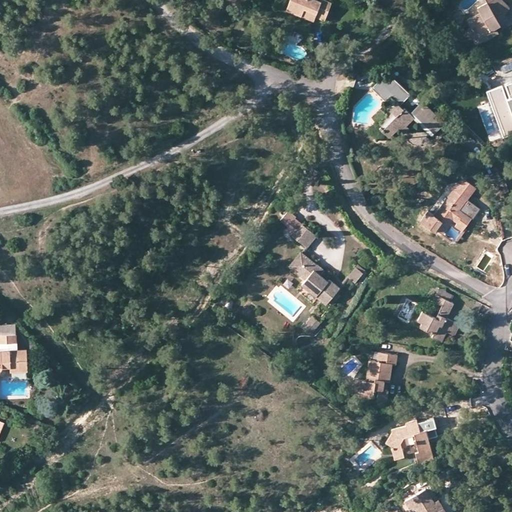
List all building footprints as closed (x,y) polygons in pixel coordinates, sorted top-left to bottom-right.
[(288,0),(285,7),(301,13),(304,6),(317,10),(315,14),(325,17),(331,0),(288,0)] [(509,7),(501,0),(492,0),(487,3),(477,8),(479,13),(466,20),(470,29),(475,27),(484,42),(498,34),(495,27),(508,20),(506,15),(505,13),(509,7)] [(314,18),(315,14),(317,10),(304,6),(301,13),(314,18)] [(414,118),(432,135),(442,125),(420,103),(408,115),(402,109),(401,110),(397,106),(407,94),(395,83),(393,84),(384,76),(382,78),(380,76),(374,83),(376,85),(371,89),(384,102),(383,103),(384,104),(378,110),(384,116),(375,125),(389,138),(399,128),(402,130),(406,126),(410,122),(414,118)] [(420,219),(435,231),(437,228),(442,233),(452,219),(457,223),(455,226),(462,231),(477,211),(481,207),(468,197),(477,185),(464,175),(434,213),(428,209),(420,219)] [(280,219),(288,225),(295,217),(296,216),(288,209),(280,219)] [(293,235),(303,223),(295,217),(288,225),(285,229),(293,235)] [(316,235),(303,223),(293,235),(307,247),(316,235)] [(308,257),(300,251),(289,265),(296,271),(308,257)] [(320,274),(314,269),(317,264),(308,257),(296,271),(306,278),(302,283),(326,303),(340,287),(329,278),(328,280),(320,274)] [(317,264),(314,269),(320,274),(324,269),(318,264),(317,264)] [(363,272),(356,266),(348,275),(348,276),(355,282),(363,272)] [(438,289),(435,295),(451,302),(453,296),(438,289)] [(453,304),(451,302),(435,295),(432,301),(442,306),(436,317),(422,311),(417,320),(422,323),(420,326),(434,333),(432,337),(441,341),(446,331),(454,335),(459,324),(447,318),(453,304)] [(318,320),(314,317),(312,315),(303,327),(311,334),(320,322),(318,320)] [(3,336),(18,335),(17,327),(3,327),(3,336)] [(0,335),(0,343),(18,343),(18,335),(3,336),(0,335)] [(18,350),(0,350),(0,374),(3,368),(11,369),(11,372),(28,371),(27,349),(18,350)] [(397,355),(378,353),(376,361),(369,361),(366,380),(353,379),(352,391),(374,394),(378,395),(377,401),(387,402),(388,390),(384,390),(385,381),(390,382),(393,364),(396,365),(397,355)] [(372,400),(374,394),(352,391),(351,396),(372,400)] [(406,425),(391,430),(391,432),(385,442),(390,445),(394,458),(404,456),(400,443),(404,437),(413,434),(418,452),(415,453),(418,465),(426,463),(426,461),(434,458),(426,430),(424,430),(423,426),(424,426),(423,420),(416,422),(415,419),(405,423),(406,425)] [(424,492),(430,500),(434,498),(428,489),(424,492)] [(404,511),(442,511),(434,498),(430,500),(424,492),(423,490),(403,503),(405,504),(401,507),(404,511)]
